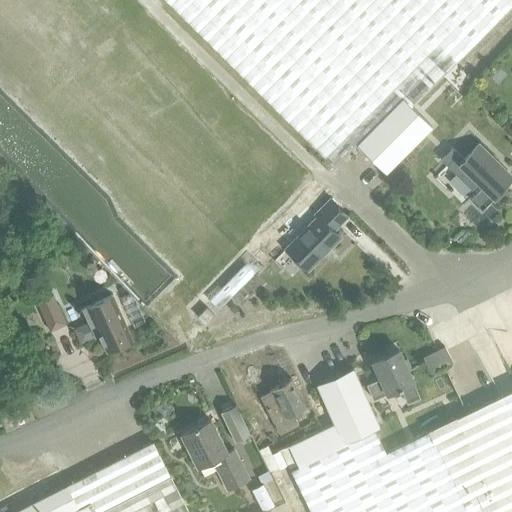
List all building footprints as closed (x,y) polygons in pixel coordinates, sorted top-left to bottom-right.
[(87,30),(111,5),(105,0),(54,0),(87,30)] [(511,0),(163,0),(332,166),(354,144),(383,173),(429,126),(411,108),(511,6),(511,0)] [(469,196),(467,198),(480,210),(511,177),(511,176),(479,143),(474,149),(463,159),(451,148),(439,159),(473,192),(469,196)] [(331,231),(345,217),(328,200),(312,215),(314,219),(284,248),(305,269),(337,237),(331,231)] [(243,265),(208,300),(218,309),(253,274),(243,265)] [(49,331),(66,323),(52,294),(35,301),(49,331)] [(79,344),(94,337),(94,338),(99,336),(106,351),(118,346),(121,348),(128,344),(129,340),(131,339),(110,294),(80,308),(87,322),(72,329),(79,344)] [(129,294),(120,298),(134,327),(145,322),(135,300),(129,294)] [(453,363),(445,347),(423,357),(431,374),(453,363)] [(373,399),(386,393),(400,387),(406,402),(419,396),(399,349),(372,361),(379,377),(366,383),(373,399)] [(333,423),(288,445),(298,466),(361,436),(372,431),(372,429),(374,428),(379,426),(352,368),(315,384),(332,422),(333,423)] [(279,432),(303,421),(297,408),(306,403),(294,377),(268,389),(275,405),(268,408),(279,432)] [(298,466),(290,470),(311,511),(511,511),(511,389),(456,417),(456,416),(427,430),(427,431),(433,443),(377,470),(361,436),(298,466)] [(1,396),(0,396),(0,413),(10,406),(1,396)] [(219,412),(234,442),(246,436),(232,406),(219,412)] [(227,490),(248,480),(232,449),(226,453),(209,419),(180,433),(197,468),(212,460),(227,490)] [(9,511),(68,511),(90,501),(95,511),(187,511),(169,475),(151,440),(86,474),(63,485),(9,511)] [(253,488),(251,489),(262,511),(265,509),(274,505),(262,483),(253,488)] [(266,511),(264,511),(95,511),(90,501),(68,511),(266,511)]
